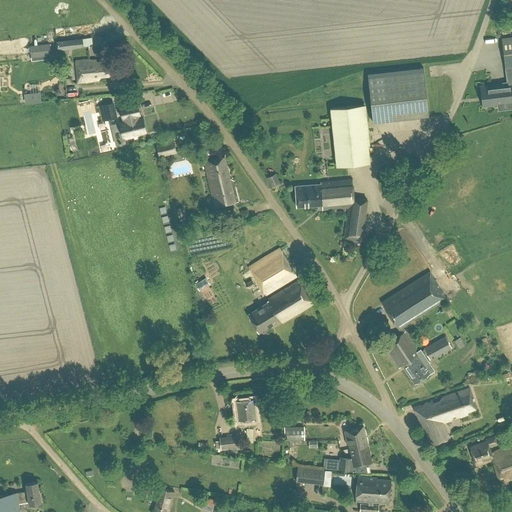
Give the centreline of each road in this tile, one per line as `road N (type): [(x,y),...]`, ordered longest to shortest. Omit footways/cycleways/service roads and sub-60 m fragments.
road 1 (residential): [(344,313),(217,125),(98,0)]
road 2 (residential): [(344,313),(449,118),(493,0)]
road 3 (tertiary): [(26,417),(243,370),(302,371)]
road 4 (tertiary): [(385,413),(462,511)]
road 5 (residential): [(106,511),(26,417)]
